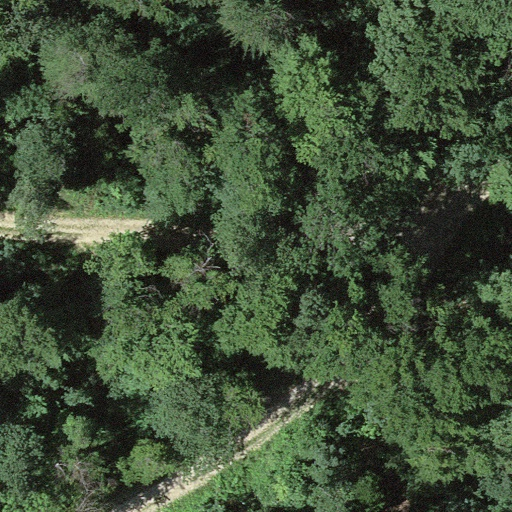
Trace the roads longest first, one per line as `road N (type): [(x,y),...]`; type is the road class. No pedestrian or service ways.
road 1 (track): [(475,226),(190,245),(0,223)]
road 2 (track): [(475,226),(346,360),(150,511)]
